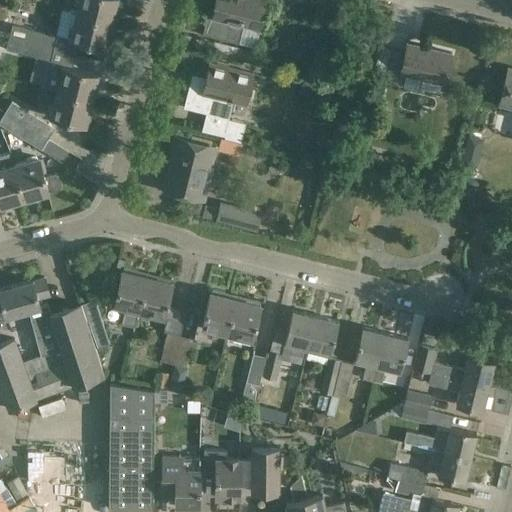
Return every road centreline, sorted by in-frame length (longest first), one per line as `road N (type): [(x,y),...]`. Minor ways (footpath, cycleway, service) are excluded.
road 1 (residential): [(438,302),(108,220)]
road 2 (residential): [(108,220),(162,0)]
